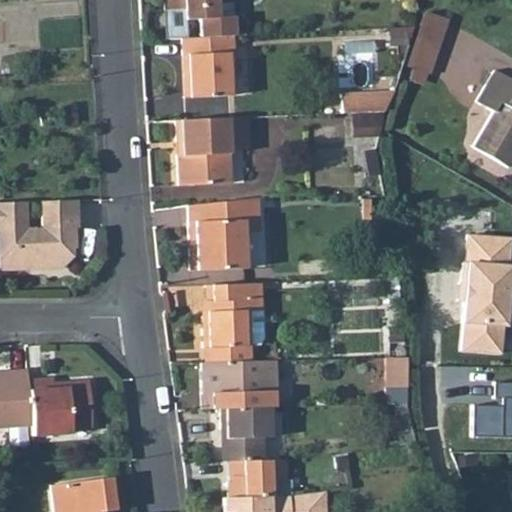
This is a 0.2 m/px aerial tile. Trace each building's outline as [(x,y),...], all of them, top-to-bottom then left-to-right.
[(162,0),(163,10),(164,10),(165,31),(185,30),(185,20),(198,20),(199,37),(230,36),(234,35),(233,16),(217,17),(216,3),(232,2),(231,0),(162,0)] [(216,3),(217,17),(233,16),(232,2),(216,3)] [(406,66),(425,73),(443,19),(424,13),(406,66)] [(185,30),(165,31),(166,39),(181,38),(186,38),(185,30)] [(186,38),(181,38),(181,55),(186,55),(189,98),(228,96),(226,53),(231,53),(230,36),(199,37),(186,38)] [(511,80),(493,69),(475,101),(492,111),(471,147),(506,167),(511,157),(511,80)] [(393,92),(374,93),(375,112),(383,111),(393,92)] [(374,93),(339,94),(340,113),(352,113),(375,112),(374,93)] [(61,107),(63,127),(75,126),(74,106),(61,107)] [(352,113),(352,121),(381,119),(383,111),(375,112),(352,113)] [(245,118),(174,121),(175,142),(180,142),(180,155),(175,155),(177,186),(228,184),(227,150),(247,149),(245,118)] [(381,119),(352,121),(353,136),(378,135),(379,128),(381,119)] [(364,152),(368,176),(378,174),(374,150),(364,152)] [(188,249),(188,271),(243,268),(242,232),(257,231),(256,198),(186,206),(187,240),(193,240),(194,249),(188,249)] [(0,270),(44,269),(44,265),(65,264),(72,256),(72,248),(75,248),(74,227),(77,227),(76,200),(40,201),(41,228),(26,228),(25,202),(0,202),(0,270)] [(462,299),(460,322),(462,323),(460,350),(498,353),(501,326),(503,326),(503,322),(508,318),(509,306),(505,301),(508,266),(506,266),(508,238),(465,235),(463,262),(461,262),(459,282),(463,283),(462,299)] [(379,278),(380,299),(397,298),(396,278),(379,278)] [(204,301),(205,316),(200,316),(201,348),(204,348),(204,363),(249,361),(249,344),(258,343),(261,340),(260,310),(259,283),(204,285),(204,301)] [(391,328),(393,340),(403,339),(401,327),(391,328)] [(405,362),(405,358),(383,358),(384,397),(374,397),(374,405),(405,404),(406,404),(405,387),(405,362)] [(204,363),(200,363),(201,409),(219,409),(232,408),(232,393),(274,392),(273,360),(249,361),(204,363)] [(10,371),(11,378),(0,378),(0,427),(30,426),(27,379),(26,370),(10,371)] [(70,434),(69,429),(90,427),(87,381),(64,383),(64,388),(52,389),(52,384),(51,378),(27,379),(30,426),(31,437),(70,434)] [(511,384),(497,385),(497,412),(511,411),(511,384)] [(410,430),(405,404),(392,407),(398,432),(410,430)] [(232,408),(219,409),(219,430),(224,429),(225,461),(230,461),(263,460),(262,437),(269,437),(268,408),(232,408)] [(497,427),(511,427),(511,411),(497,412),(497,427)] [(398,432),(400,445),(413,443),(410,430),(398,432)] [(470,465),(469,456),(457,457),(458,467),(470,465)] [(263,460),(230,461),(231,482),(225,482),(226,498),(270,496),(269,481),(284,481),(283,459),(263,460)] [(102,511),(114,511),(109,478),(49,485),(52,511),(102,511)] [(282,496),(289,495),(289,480),(284,481),(269,481),(270,496),(282,496)] [(283,511),(320,511),(320,492),(289,495),(282,496),(283,511)] [(270,496),(226,498),(221,498),(221,511),(283,511),(282,496),(270,496)]
